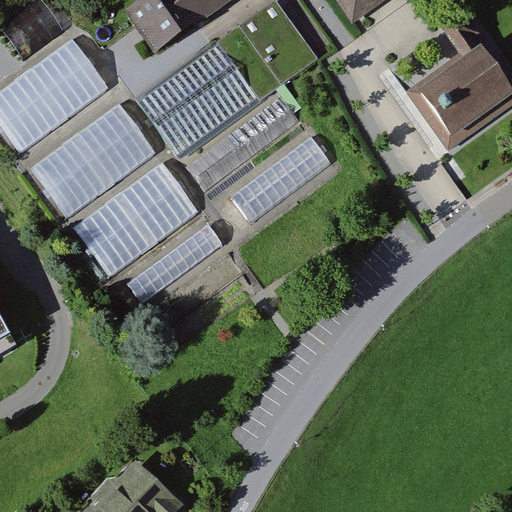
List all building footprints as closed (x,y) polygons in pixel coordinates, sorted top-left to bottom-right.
[(139,0),(127,9),(157,50),(228,0),(139,0)] [(338,0),(355,22),(384,0),(338,0)] [(275,5),(136,102),(176,160),(315,63),(275,5)] [(458,54),(416,83),(438,115),(455,140),(511,100),(511,84),(463,12),(440,27),(458,54)] [(73,44),(0,96),(0,130),(20,158),(109,93),(73,44)] [(281,101),(190,169),(209,194),(299,125),(281,101)] [(120,108),(31,174),(67,223),(156,158),(120,108)] [(312,143),(233,200),(251,225),(330,168),(312,143)] [(165,168),(76,233),(112,283),(201,217),(165,168)] [(210,229),(128,288),(145,311),(226,252),(210,229)] [(0,360),(16,352),(0,324),(0,360)] [(109,501),(98,511),(174,511),(178,508),(136,469),(115,490),(110,486),(102,495),(109,501)]
